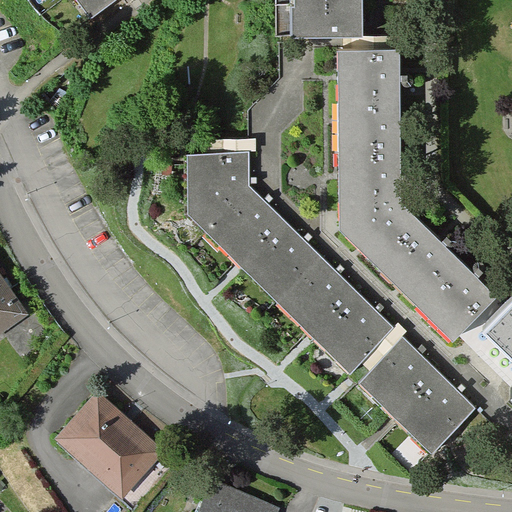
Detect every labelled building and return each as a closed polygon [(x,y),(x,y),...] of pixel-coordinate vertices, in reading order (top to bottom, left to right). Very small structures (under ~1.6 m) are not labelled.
[(89,0),(97,9),(109,0),(89,0)] [(293,0),(295,24),(371,22),(370,0),(293,0)] [(335,219),(450,332),(494,287),(401,196),(401,43),(334,43),(335,219)] [(352,367),(396,321),(254,183),(253,149),(187,149),(188,208),(352,367)] [(0,330),(30,310),(0,267),(0,330)] [(511,292),(485,323),(511,346),(511,292)] [(476,407),(404,334),(360,378),(432,451),(476,407)] [(166,440),(98,380),(57,425),(125,486),(166,440)] [(286,511),(288,507),(209,476),(195,511),(286,511)]
